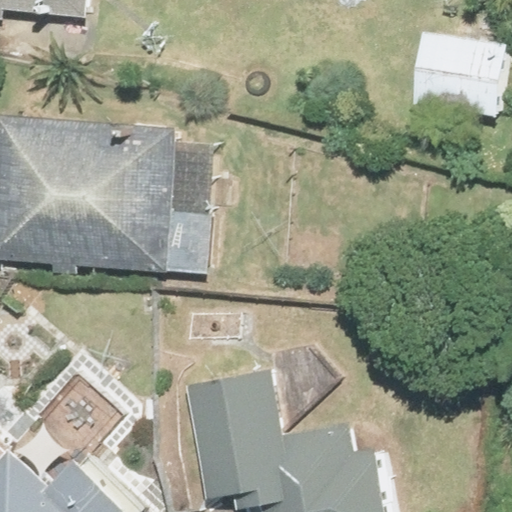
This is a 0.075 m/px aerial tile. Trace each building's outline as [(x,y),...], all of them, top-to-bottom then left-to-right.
[(0,0),(0,21),(95,26),(95,0),(0,0)] [(511,34),(427,28),(422,111),(511,117),(511,34)] [(220,131),(6,116),(0,208),(0,267),(210,281),(220,131)] [(290,375),(189,390),(206,502),(243,497),(245,511),(394,511),(386,456),(363,460),(357,416),(297,425),(290,375)] [(82,452),(52,484),(0,435),(0,511),(137,511),(142,508),(82,452)]
